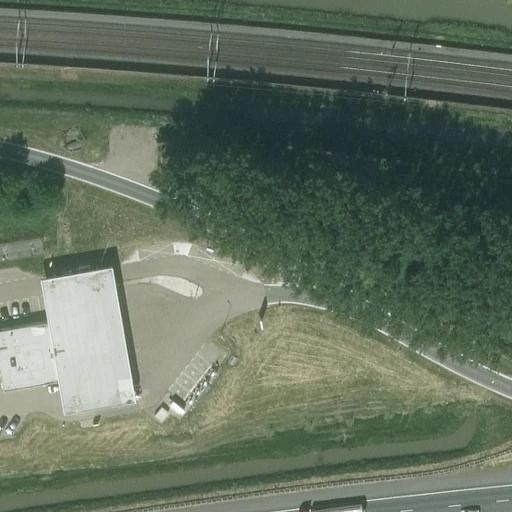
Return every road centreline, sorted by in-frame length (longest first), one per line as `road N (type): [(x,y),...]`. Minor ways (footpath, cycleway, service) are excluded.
road 1 (track): [(157,141),(399,158),(511,178)]
road 2 (motorway): [(511,388),(366,307)]
